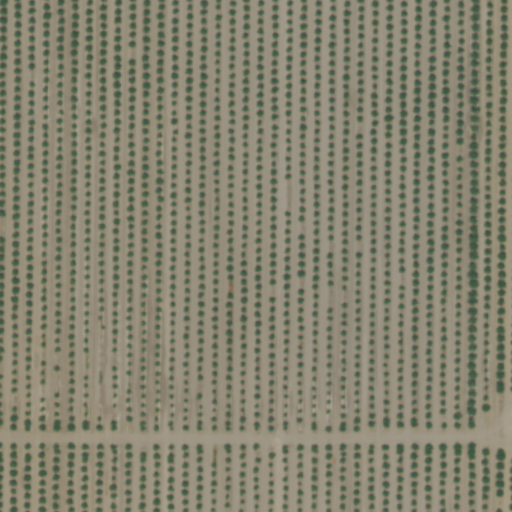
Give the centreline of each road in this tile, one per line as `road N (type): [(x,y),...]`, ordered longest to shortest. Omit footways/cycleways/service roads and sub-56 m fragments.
road 1 (track): [(511,439),(0,433)]
road 2 (track): [(506,511),(504,0)]
